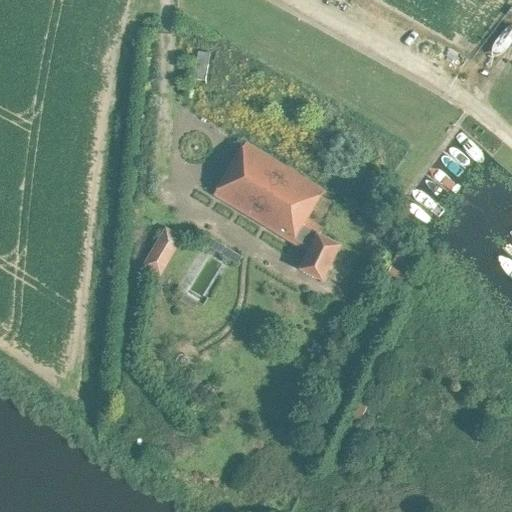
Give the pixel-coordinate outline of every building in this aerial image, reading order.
[(206,72),(219,75),(225,45),(212,42),(206,72)] [(322,281),(340,246),(319,236),(322,229),(305,221),(323,191),(246,144),(214,195),(308,253),(301,270),(322,281)] [(165,227),(142,267),(161,277),(184,238),(165,227)] [(215,235),(189,277),(215,294),(241,252),(215,235)] [(407,284),(413,272),(394,263),(388,274),(407,284)]
